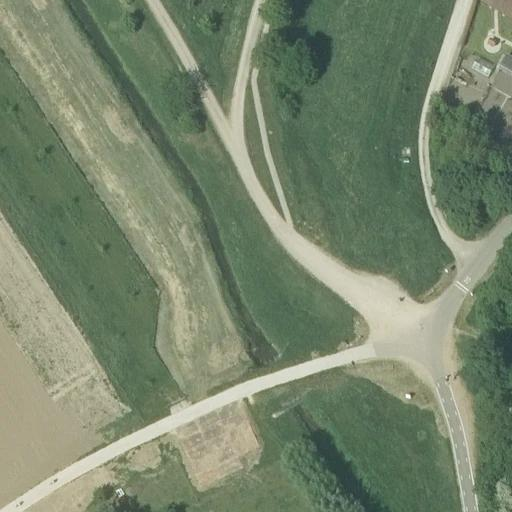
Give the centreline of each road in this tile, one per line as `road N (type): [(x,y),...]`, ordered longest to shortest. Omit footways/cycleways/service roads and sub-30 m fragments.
road 1 (track): [(424,340),(379,316),(276,230),(143,0)]
road 2 (track): [(477,268),(439,225),(421,168),(421,109),(461,0)]
road 3 (unclassified): [(467,511),(457,441),(424,340)]
road 4 (residential): [(424,340),(511,223)]
road 5 (track): [(227,140),(259,0)]
